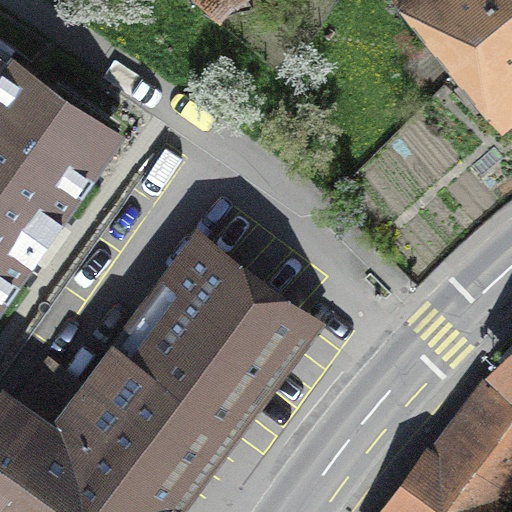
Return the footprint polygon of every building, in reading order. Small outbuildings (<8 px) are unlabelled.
[(511,0),(427,0),(503,92),(511,84),(511,0)] [(50,89),(10,60),(0,74),(0,292),(26,255),(32,260),(61,219),(55,215),(106,143),(43,99),(50,89)] [(293,313),(204,246),(175,284),(183,290),(166,311),(150,299),(47,434),(1,400),(0,401),(0,511),(150,511),(145,508),(293,313)] [(511,367),(501,379),(511,389),(511,367)] [(510,511),(511,510),(511,413),(485,394),(435,461),(430,457),(389,511),(484,511),(491,503),(503,511),(510,511)]
